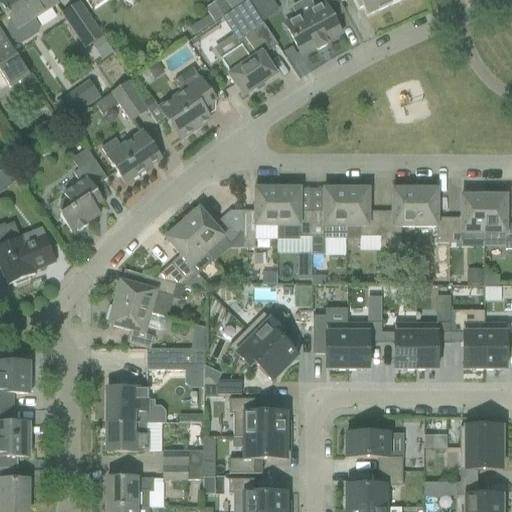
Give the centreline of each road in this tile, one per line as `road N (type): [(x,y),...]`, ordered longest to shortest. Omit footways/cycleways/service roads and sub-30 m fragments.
road 1 (residential): [(198,177),(309,91),(510,0)]
road 2 (residential): [(198,177),(511,177)]
road 3 (residential): [(314,511),(314,404),(511,404)]
road 4 (residential): [(50,331),(67,296),(198,177)]
road 5 (residential): [(64,511),(64,349),(50,331)]
